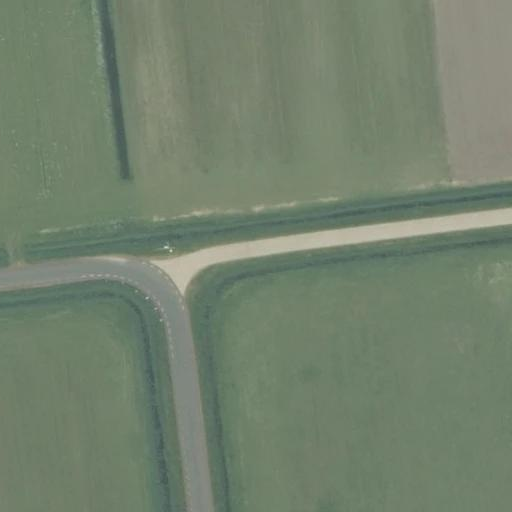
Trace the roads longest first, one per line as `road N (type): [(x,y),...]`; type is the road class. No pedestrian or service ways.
road 1 (unclassified): [(155,284),(225,254),(511,217)]
road 2 (tertiary): [(201,511),(179,334),(155,284)]
road 3 (tertiary): [(0,280),(113,269),(155,284)]
